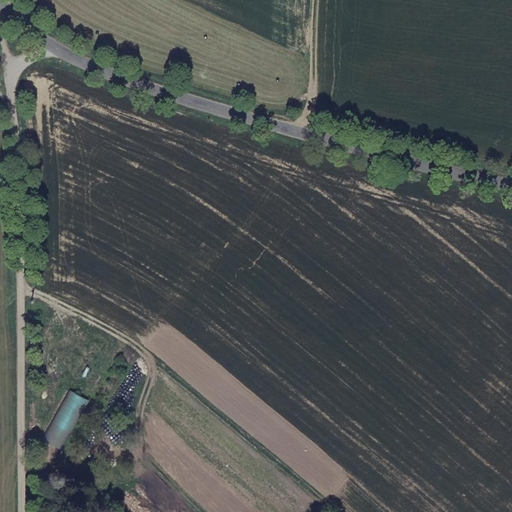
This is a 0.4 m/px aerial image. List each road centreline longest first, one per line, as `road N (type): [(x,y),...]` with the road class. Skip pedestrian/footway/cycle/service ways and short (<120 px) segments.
road 1 (tertiary): [(55,49),(183,101),(511,182)]
road 2 (unclassified): [(8,75),(22,232),(23,511)]
road 3 (track): [(132,346),(312,133),(312,0)]
road 4 (track): [(320,511),(132,346),(22,289)]
